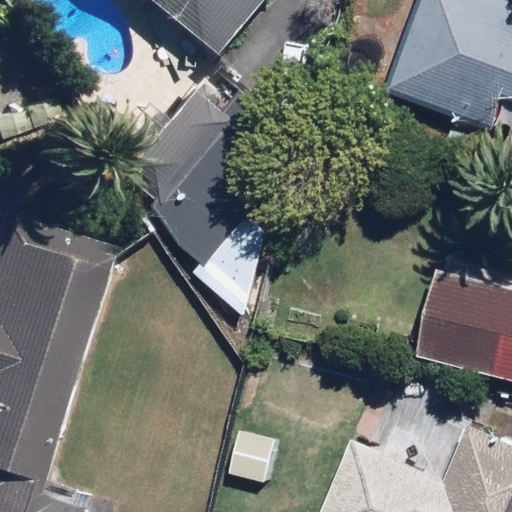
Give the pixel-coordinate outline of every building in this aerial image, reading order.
[(140,0),(226,65),(274,0),(140,0)] [(511,0),(418,0),(386,93),(511,137),(511,0)] [(226,113),(192,86),(127,170),(160,195),(140,220),(210,275),(308,147),(240,94),(226,113)] [(55,493),(125,258),(0,220),(0,511),(100,511),(102,507),(55,493)] [(511,274),(452,259),(427,357),(511,378),(511,274)] [(354,444),(327,511),(511,511),(511,458),(471,443),(479,423),(398,392),(375,452),(354,444)]
